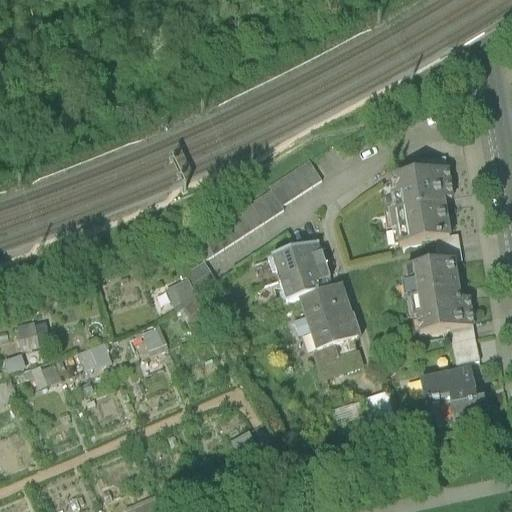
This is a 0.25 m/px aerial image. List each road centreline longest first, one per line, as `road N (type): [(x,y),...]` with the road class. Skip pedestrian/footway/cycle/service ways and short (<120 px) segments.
road 1 (track): [(262,434),(239,400),(0,501)]
road 2 (tertiary): [(474,0),(511,193)]
